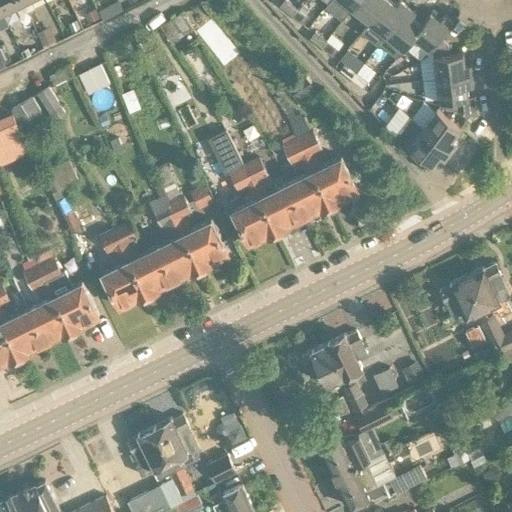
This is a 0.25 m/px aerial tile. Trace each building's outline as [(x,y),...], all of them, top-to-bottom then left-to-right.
[(0,0),(0,6),(3,12),(16,6),(20,15),(27,11),(22,0),(0,0)] [(22,0),(27,11),(34,8),(30,0),(22,0)] [(292,14),(297,7),(287,0),(283,0),(280,4),(292,14)] [(358,0),(352,8),(369,21),(385,0),(358,0)] [(389,0),(385,0),(369,21),(386,35),(408,7),(400,0),(396,5),(389,0)] [(96,7),(85,13),(90,24),(101,19),(96,7)] [(308,16),(297,7),(292,14),(303,23),(308,16)] [(421,25),(420,25),(413,19),(417,14),(408,7),(386,35),(404,49),(407,45),(421,25)] [(175,41),(193,30),(182,12),(160,26),(170,42),(174,40),(175,41)] [(441,48),(448,44),(441,37),(453,22),(444,15),(440,20),(430,12),(420,25),(421,25),(407,45),(422,58),(424,55),(434,52),(441,48)] [(71,32),(82,27),(78,18),(67,24),(71,32)] [(239,54),(212,19),(196,32),(223,67),(239,54)] [(43,46),(57,39),(50,26),(37,33),(43,46)] [(322,46),(327,40),(316,31),(311,38),(322,46)] [(327,40),(322,46),(333,55),(338,48),(327,40)] [(0,54),(4,63),(13,59),(5,43),(0,44),(0,54)] [(449,44),(448,44),(441,48),(434,52),(434,53),(434,56),(436,79),(472,74),(471,64),(465,64),(463,53),(454,54),(449,44)] [(352,78),(357,72),(345,63),(340,69),(352,78)] [(89,93),(110,83),(100,64),(80,74),(89,93)] [(368,81),(357,72),(352,78),(363,87),(368,81)] [(472,74),(436,79),(439,101),(440,105),(456,110),(477,115),(474,96),(468,96),(467,86),(473,85),(472,74)] [(300,105),(317,93),(310,84),(293,95),(300,105)] [(55,118),(65,112),(49,86),(39,92),(55,118)] [(24,129),(46,117),(32,96),(11,109),(24,129)] [(291,123),(299,138),(331,205),(342,200),(341,199),(358,190),(341,156),(319,166),(315,156),(320,154),(317,149),(321,147),(313,131),(306,116),(304,117),(301,112),(296,114),(290,104),(285,100),(279,104),(286,113),(291,123)] [(423,125),(451,148),(458,140),(453,136),(460,127),(437,108),(423,125)] [(0,119),(0,165),(0,166),(31,152),(14,114),(0,119)] [(451,148),(423,125),(410,115),(396,133),(432,161),(439,152),(444,156),(451,148)] [(278,232),(245,164),(232,140),(224,126),(209,134),(216,147),(215,148),(228,173),(235,187),(239,195),(228,200),(243,231),(249,243),(267,235),(267,237),(278,232)] [(114,153),(123,149),(118,137),(109,141),(114,153)] [(331,205),(299,138),(284,145),(292,161),(295,160),(297,164),(302,162),(307,172),(286,182),(304,217),(320,209),(321,210),(331,205)] [(349,158),(364,150),(358,138),(342,146),(349,158)] [(304,217),(286,182),(265,192),(262,185),(271,181),(259,157),(245,164),(278,232),(288,226),(287,225),(304,217)] [(57,200),(65,196),(61,188),(80,179),(69,159),(43,172),(57,200)] [(155,172),(160,183),(201,269),(212,264),(211,262),(228,254),(211,219),(190,229),(185,219),(190,216),(187,212),(191,210),(183,193),(181,194),(167,166),(155,172)] [(201,269),(160,183),(155,184),(161,196),(150,201),(169,239),(157,245),(174,280),(190,272),(191,274),(201,269)] [(174,280),(157,245),(136,255),(131,245),(136,242),(134,238),(137,236),(129,220),(115,227),(148,294),(159,289),(158,288),(174,280)] [(148,294),(115,227),(100,234),(116,265),(103,272),(120,306),(137,298),(138,299),(148,294)] [(50,250),(36,257),(72,331),(83,326),(82,324),(99,316),(82,281),(69,288),(50,250)] [(72,331),(36,257),(22,264),(26,271),(25,271),(33,287),(36,286),(39,290),(43,288),(49,298),(28,308),(45,342),(61,334),(62,336),(72,331)] [(483,266),(467,274),(483,308),(510,295),(494,263),(484,268),(483,266)] [(483,308),(467,274),(450,283),(450,284),(440,289),(451,312),(461,307),(465,317),(483,308)] [(45,342),(28,308),(7,318),(2,308),(7,305),(5,301),(9,299),(1,283),(0,283),(0,317),(19,357),(29,352),(29,350),(45,342)] [(485,333),(499,326),(494,314),(480,322),(485,333)] [(19,357),(0,317),(0,364),(8,360),(9,362),(19,357)] [(478,326),(465,332),(473,348),(486,341),(478,326)] [(499,326),(485,333),(489,342),(496,339),(501,351),(509,347),(511,345),(511,331),(504,335),(499,326)] [(328,341),(345,375),(362,367),(357,357),(367,352),(356,330),(345,335),(345,334),(328,341)] [(345,375),(328,341),(312,349),(313,351),(302,356),(313,379),(323,374),(328,383),(345,375)] [(477,361),(492,354),(489,346),(474,353),(477,361)] [(410,384),(426,377),(418,360),(402,368),(410,384)] [(344,388),(349,399),(363,393),(358,382),(344,388)] [(326,404),(335,400),(331,393),(323,398),(326,404)] [(363,393),(349,399),(354,410),(368,404),(363,393)] [(339,399),(335,400),(326,404),(321,407),(326,418),(348,407),(343,397),(339,399)] [(511,402),(493,411),(498,420),(511,413),(511,402)] [(363,431),(393,417),(386,403),(356,417),(363,431)] [(441,425),(449,421),(443,407),(434,411),(425,415),(432,429),(441,425)] [(231,430),(239,425),(233,412),(221,418),(223,423),(229,425),(231,430)] [(171,417),(155,425),(177,468),(182,465),(197,458),(200,449),(183,414),(172,419),(171,417)] [(442,430),(448,442),(459,436),(453,424),(442,430)] [(174,482),(188,476),(182,465),(177,468),(155,425),(137,434),(138,436),(128,441),(139,463),(150,458),(155,467),(156,466),(161,476),(169,472),(172,478),(148,490),(148,492),(140,495),(148,511),(157,511),(174,504),(190,496),(187,491),(180,494),(174,482)] [(510,450),(511,448),(511,429),(503,434),(504,435),(510,450)] [(366,460),(370,458),(359,435),(342,444),(338,436),(319,445),(334,476),(366,460)] [(378,444),(382,453),(397,446),(392,437),(378,444)] [(386,461),(399,455),(410,450),(407,443),(397,447),(397,446),(382,453),(386,461)] [(475,466),(487,461),(481,447),(468,453),(475,466)] [(216,482),(237,472),(228,453),(207,463),(212,474),(216,482)] [(349,506),(368,497),(385,489),(381,482),(377,484),(366,460),(334,476),(349,506)] [(489,485),(503,477),(497,466),(483,474),(489,485)] [(190,496),(196,493),(193,488),(188,476),(174,482),(180,494),(187,491),(190,496)] [(34,483),(17,491),(27,511),(60,511),(45,480),(35,485),(34,483)] [(216,511),(256,511),(242,483),(222,493),(225,500),(214,505),(216,511)] [(27,511),(17,491),(1,499),(1,501),(0,501),(0,511),(27,511)] [(196,493),(190,496),(174,504),(177,511),(189,511),(200,507),(196,497),(197,497),(196,493)] [(113,511),(105,494),(67,511),(113,511)]
